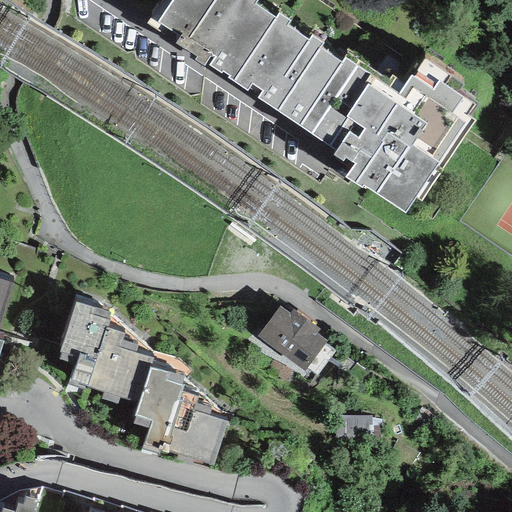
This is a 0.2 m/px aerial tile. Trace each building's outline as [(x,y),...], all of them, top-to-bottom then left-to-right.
[(421,202),(475,121),(468,116),(475,107),(438,82),(432,90),(411,76),(405,85),(392,76),(388,81),(347,52),(341,61),(322,48),(325,43),(311,33),(307,38),(288,25),(290,21),(278,13),(274,19),(253,4),(255,0),(172,0),(158,21),(180,36),(176,43),(196,57),(194,60),(203,66),(206,63),(220,72),(221,70),(230,75),(228,78),(246,90),(250,83),(262,91),(257,99),(335,151),(332,156),(342,162),(344,158),(354,164),(345,178),(360,188),(362,185),(404,213),(414,197),(421,202)] [(0,349),(2,342),(0,341),(0,327),(14,284),(0,279),(0,349)] [(119,396),(138,402),(150,368),(154,358),(136,352),(138,345),(122,340),(125,334),(106,328),(111,313),(74,301),(56,352),(59,353),(57,360),(74,365),(67,385),(85,391),(86,387),(102,393),(100,399),(116,405),(119,396)] [(279,307),(257,336),(303,372),(306,368),(316,376),(335,351),(325,343),(326,341),(316,333),(319,329),(293,309),(289,314),(279,307)] [(182,379),(150,368),(138,402),(131,424),(147,429),(141,448),(158,454),(160,448),(213,465),(227,422),(208,416),(210,409),(194,403),(196,398),(180,393),(182,387),(179,386),(182,379)] [(34,511),(36,509),(34,509),(37,500),(25,497),(22,506),(17,504),(14,511),(12,511),(2,509),(1,511),(34,511)]
